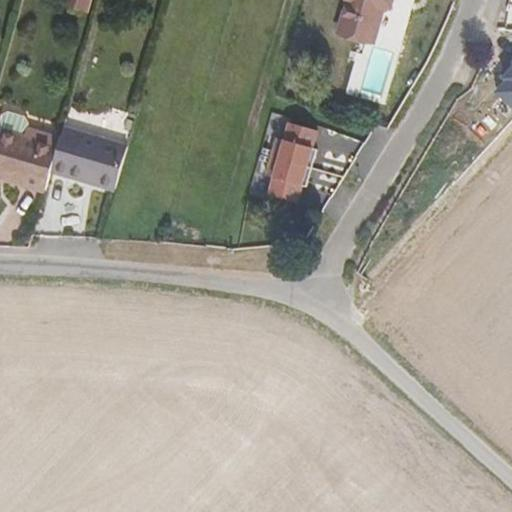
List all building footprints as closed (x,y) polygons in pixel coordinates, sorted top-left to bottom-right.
[(383,0),(336,0),(338,6),(331,32),(367,41),(374,13),(382,9),(383,0)] [(81,9),(68,4),(62,25),(75,28),(81,9)] [(511,106),(511,70),(494,90),(511,106)] [(0,154),(15,158),(18,144),(13,135),(2,132),(0,133),(0,154)] [(312,146),(283,139),(279,156),(271,154),(261,192),(269,194),(265,211),(291,218),(293,216),(297,201),(302,203),(312,164),(307,163),(312,146)] [(42,194),(106,211),(119,168),(87,159),(55,149),(50,168),(42,194)] [(0,201),(37,212),(42,194),(50,168),(15,158),(0,154),(0,201)]
